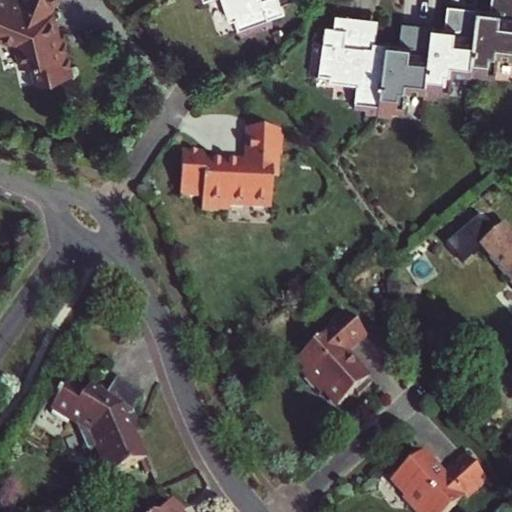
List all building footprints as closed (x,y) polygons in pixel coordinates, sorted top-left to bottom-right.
[(0,0),(0,37),(14,43),(20,67),(33,64),(38,84),(72,75),(63,36),(59,37),(52,9),(55,0),(17,0),(16,3),(10,0),(0,0)] [(208,0),(210,5),(224,0),(228,0),(236,25),(242,23),(247,41),(280,30),(278,22),(292,17),(290,8),(300,4),(298,0),(208,0)] [(511,59),(511,0),(506,0),(504,15),(492,13),(481,12),(470,78),(469,84),(483,85),(484,77),(496,78),(499,58),(511,59)] [(504,15),(506,0),(494,0),(492,13),(504,15)] [(459,31),(462,9),(450,8),(446,29),(459,31)] [(470,78),(481,12),(462,9),(459,31),(446,29),(434,28),(425,94),(424,99),(436,101),(438,92),(450,94),(453,75),(470,78)] [(367,40),(370,18),(341,14),(340,25),(330,24),(328,39),(319,38),(314,72),(333,75),(332,80),(360,84),(358,103),(370,105),(369,115),(381,116),(392,43),(379,42),(367,40)] [(382,20),(370,18),(367,40),(379,42),(382,20)] [(416,47),(419,26),(407,24),(405,45),(416,47)] [(425,94),(434,28),(419,26),(416,47),(405,45),(392,43),(381,116),(393,118),(395,108),(407,110),(409,92),(425,94)] [(274,182),(274,158),(275,141),(275,135),(244,135),(244,166),(201,165),(201,159),(180,159),(180,204),(200,204),(200,217),(225,217),(225,212),(269,212),(269,182),(274,182)] [(511,233),(504,224),(478,247),(511,286),(511,233)] [(329,327),(317,337),(287,362),(296,372),(292,375),(311,396),(316,392),(330,409),(347,394),(350,398),(365,385),(340,356),(359,339),(338,315),(327,325),(329,327)] [(329,327),(327,325),(315,334),(317,337),(329,327)] [(116,416),(126,411),(137,392),(113,378),(103,395),(85,385),(80,393),(62,383),(56,393),(53,391),(50,396),(53,398),(47,409),(70,423),(82,449),(91,445),(97,458),(104,455),(111,470),(137,458),(141,456),(130,431),(126,429),(122,427),(116,416)] [(134,429),(126,411),(116,416),(122,427),(126,429),(130,431),(134,429)] [(444,472),(417,443),(402,456),(407,461),(392,475),(408,493),(404,497),(417,511),(443,511),(453,503),(473,485),(476,487),(486,478),(463,454),(444,472)] [(104,455),(97,458),(104,473),(111,470),(104,455)] [(146,467),(141,456),(137,458),(142,468),(146,467)] [(473,485),(453,503),(465,497),(476,487),(473,485)] [(181,511),(182,510),(171,500),(160,511),(181,511)]
